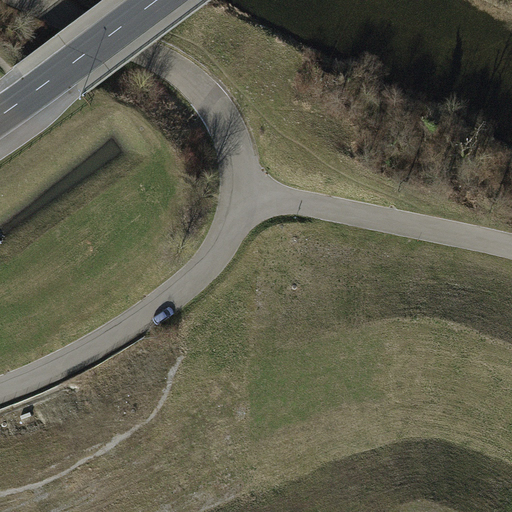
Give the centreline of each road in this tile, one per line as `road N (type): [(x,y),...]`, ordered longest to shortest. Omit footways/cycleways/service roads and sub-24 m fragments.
road 1 (track): [(242,191),(188,286),(78,357),(0,392)]
road 2 (track): [(242,191),(230,131),(190,73),(34,0)]
road 3 (primary): [(0,115),(160,0)]
